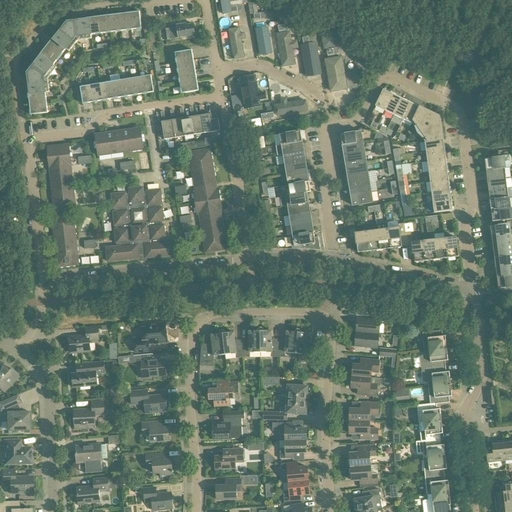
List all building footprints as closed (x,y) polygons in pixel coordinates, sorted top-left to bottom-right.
[(256,0),(249,2),(251,14),(254,13),(258,12),(256,0)] [(139,12),(129,13),(131,30),(141,29),(139,12)] [(131,30),(129,13),(119,14),(121,31),(131,30)] [(121,31),(119,14),(109,15),(111,32),(121,31)] [(111,32),(109,15),(99,17),(101,34),(111,32)] [(101,34),(99,17),(88,18),(90,35),(91,35),(101,34)] [(90,35),(88,18),(66,20),(52,38),(66,49),(67,48),(70,50),(78,40),(91,39),(91,35),(90,35)] [(177,28),(159,31),(161,41),(165,40),(165,43),(171,42),(170,39),(175,39),(175,38),(179,38),(195,35),(193,24),(186,25),(186,24),(177,25),(177,28)] [(306,25),(299,26),(300,37),(316,34),(315,29),(306,25)] [(272,53),(268,27),(256,29),(260,55),(272,53)] [(239,28),(229,30),(234,59),(244,57),(241,40),(245,39),(244,34),(240,34),(239,28)] [(277,34),(283,67),(295,64),(290,32),(277,34)] [(326,35),(322,36),(324,49),(337,47),(336,40),(326,35)] [(66,49),(52,38),(46,46),(60,57),(66,49)] [(306,76),(321,74),(316,43),(301,45),(306,76)] [(60,57),(46,46),(40,54),(53,65),(54,65),(60,57)] [(194,60),(192,50),(175,53),(177,63),(194,60)] [(53,66),(54,65),(53,65),(40,54),(26,73),(28,94),(45,92),(45,93),(49,92),(48,79),(56,68),(53,66)] [(348,56),(354,92),(362,90),(356,54),(348,56)] [(331,92),(347,89),(341,57),(326,60),(331,92)] [(195,70),(194,60),(177,63),(178,73),(195,70)] [(197,81),(195,70),(178,73),(180,84),(197,81)] [(151,75),(141,77),(144,94),(154,92),(151,75)] [(254,76),(240,79),(245,109),(260,106),(259,100),(266,99),(265,93),(258,94),(255,78),(254,76)] [(144,94),(141,77),(131,79),(134,96),(144,94)] [(134,96),(131,79),(121,80),(124,97),(134,96)] [(124,97),(121,80),(110,82),(113,99),(124,97)] [(199,91),(197,81),(180,84),(182,94),(199,91)] [(113,99),(110,82),(100,84),(103,101),(113,99)] [(103,101),(100,84),(90,85),(93,102),(103,101)] [(93,102),(90,85),(80,87),(83,104),(93,102)] [(383,89),(375,106),(385,111),(393,94),(383,89)] [(47,103),(45,93),(45,92),(28,94),(30,105),(47,103)] [(393,94),(385,111),(394,115),(402,98),(393,94)] [(402,98),(394,115),(403,120),(411,103),(402,98)] [(275,106),(277,116),(307,111),(305,101),(275,106)] [(48,113),(47,103),(30,105),(31,115),(48,113)] [(411,103),(403,120),(412,124),(421,107),(411,103)] [(421,107),(412,124),(414,127),(415,127),(415,128),(415,129),(416,131),(416,133),(417,134),(440,118),(439,117),(438,116),(437,116),(436,117),(432,119),(430,116),(433,113),(421,107)] [(211,114),(205,115),(204,111),(203,111),(203,112),(201,112),(201,116),(204,134),(220,131),(218,119),(212,120),(211,114)] [(204,134),(201,116),(192,118),(194,135),(204,134)] [(194,135),(192,118),(182,119),(185,137),(194,135)] [(440,118),(417,134),(418,135),(419,136),(420,137),(422,138),(423,138),(424,138),(423,139),(425,142),(443,139),(442,125),(439,128),(436,124),(439,122),(440,121),(440,120),(441,119),(440,119),(440,118)] [(185,137),(182,119),(172,121),(175,139),(185,137)] [(175,139),(172,121),(162,123),(165,140),(175,139)] [(140,128),(95,135),(98,156),(143,150),(140,128)] [(301,131),(280,135),(282,145),(302,142),(301,131)] [(361,132),(341,135),(342,145),(363,142),(361,132)] [(443,139),(425,142),(426,152),(445,149),(443,139)] [(282,145),(276,146),(277,156),(283,155),(304,152),(302,142),(282,145)] [(363,142),(342,145),(344,155),(365,152),(363,142)] [(69,145),(47,147),(54,212),(76,209),(69,145)] [(210,149),(189,153),(195,192),(194,192),(198,214),(199,214),(205,254),(227,250),(220,211),(222,210),(218,188),(217,189),(210,149)] [(445,149),(426,152),(428,162),(446,160),(445,149)] [(304,152),(283,155),(285,165),(306,162),(304,152)] [(365,152),(344,155),(346,165),(366,162),(365,152)] [(490,159),(485,159),(486,171),(505,168),(503,157),(500,158),(499,154),(496,154),(495,155),(493,156),(491,157),(490,159)] [(91,156),(78,157),(78,165),(92,164),(91,156)] [(446,160),(428,162),(429,172),(447,170),(446,160)] [(135,161),(120,163),(121,171),(136,169),(135,161)] [(306,162),(285,165),(287,175),(307,172),(306,162)] [(366,162),(346,165),(348,176),(368,172),(366,162)] [(505,168),(486,171),(487,181),(506,178),(505,168)] [(447,170),(429,172),(430,182),(449,180),(447,170)] [(307,172),(287,175),(289,185),(309,182),(307,172)] [(368,172),(348,176),(349,186),(370,182),(368,172)] [(506,178),(487,181),(489,191),(507,188),(506,178)] [(449,180),(430,182),(431,192),(450,190),(449,180)] [(289,185),(290,195),(307,193),(311,192),(309,182),(289,185)] [(370,182),(349,186),(351,196),(371,192),(370,182)] [(186,186),(175,188),(176,195),(187,193),(186,186)] [(118,247),(106,248),(107,262),(139,259),(139,257),(145,256),(146,258),(177,255),(176,241),(164,242),(164,239),(165,239),(164,225),(163,225),(162,222),(164,221),(162,207),(161,207),(161,204),(162,204),(161,190),(147,191),(147,192),(143,193),(143,188),(129,189),(129,194),(126,194),(126,193),(112,194),(113,209),(114,208),(114,212),(113,212),(115,226),(116,226),(116,229),(115,229),(116,243),(117,243),(118,247)] [(507,188),(489,191),(490,201),(508,199),(507,188)] [(450,190),(431,192),(433,203),(451,200),(450,190)] [(371,192),(351,196),(353,206),(373,203),(371,192)] [(290,195),(286,196),(288,206),(308,203),(307,193),(290,195)] [(508,199),(490,201),(491,211),(510,209),(508,199)] [(451,200),(433,203),(434,213),(453,211),(451,200)] [(308,203),(288,206),(290,216),(310,213),(308,203)] [(511,208),(510,209),(491,211),(493,222),(511,219),(511,208)] [(73,213),(52,215),(57,267),(79,265),(73,213)] [(310,213),(290,216),(291,226),(312,223),(310,213)] [(191,216),(180,217),(181,225),(192,223),(191,216)] [(312,223),(291,226),(293,236),(314,233),(312,223)] [(354,223),(347,224),(348,230),(349,230),(351,244),(357,243),(358,253),(369,251),(367,232),(356,234),(355,229),(354,223)] [(377,224),(366,226),(367,232),(369,251),(380,250),(377,231),(377,224)] [(399,228),(388,229),(391,249),(407,247),(405,233),(404,224),(398,224),(399,228)] [(509,224),(490,227),(492,238),(510,235),(509,224)] [(388,229),(377,231),(380,250),(391,249),(388,229)] [(411,232),(405,233),(407,247),(413,246),(415,262),(426,261),(423,242),(413,243),(411,232)] [(293,236),(290,236),(292,249),(321,250),(318,237),(314,238),(314,233),(293,236)] [(510,235),(492,238),(493,248),(511,245),(510,235)] [(456,238),(445,239),(447,258),(459,257),(456,238)] [(445,239),(434,240),(437,260),(447,258),(445,239)] [(95,240),(84,241),(85,249),(96,248),(95,240)] [(434,240),(423,242),(426,261),(437,260),(434,240)] [(511,249),(511,245),(493,248),(494,258),(511,255),(511,249)] [(511,255),(494,258),(495,268),(511,265),(511,255)] [(511,265),(495,268),(497,278),(511,276),(511,265)] [(511,276),(497,278),(498,289),(503,288),(504,292),(504,293),(506,294),(508,294),(510,294),(511,294),(511,293),(511,276)] [(356,322),(355,328),(356,329),(356,332),(379,335),(380,320),(357,318),(357,321),(356,322)] [(142,338),(134,339),(135,353),(149,351),(148,344),(167,342),(165,323),(151,324),(151,327),(142,328),(142,338)] [(86,336),(69,337),(70,349),(72,351),(73,353),(91,351),(90,343),(92,341),(99,340),(98,327),(86,329),(86,336)] [(442,330),(422,333),(424,351),(447,348),(445,336),(442,336),(442,330)] [(249,343),(242,343),(243,358),(250,358),(250,353),(261,352),(260,331),(249,331),(249,343)] [(272,331),(260,331),(261,352),(272,352),(272,357),(278,357),(279,342),(272,342),(272,331)] [(234,332),(223,334),(225,355),(236,353),(237,358),(243,358),(242,343),(235,344),(234,332)] [(279,342),(278,357),(285,358),(285,353),(296,354),(298,333),(287,332),(286,343),(279,342)] [(356,332),(355,347),(378,349),(379,335),(356,332)] [(298,333),(296,354),(307,355),(307,360),(314,360),(315,346),(309,345),(310,334),(298,333)] [(201,348),(200,370),(213,371),(214,356),(225,355),(223,334),(211,335),(212,346),(201,348)] [(380,348),(379,357),(396,358),(397,350),(380,348)] [(425,355),(420,357),(422,369),(446,366),(445,361),(448,361),(447,348),(424,351),(425,355)] [(149,354),(133,356),(134,363),(141,362),(143,378),(144,378),(144,380),(152,379),(151,377),(166,376),(165,360),(150,361),(149,354)] [(353,364),(352,376),(371,378),(372,372),(378,373),(379,361),(361,359),(360,365),(353,364)] [(0,389),(4,393),(19,377),(10,368),(8,371),(6,369),(4,368),(2,367),(3,364),(0,362),(0,389)] [(81,373),(72,374),(73,388),(98,386),(97,374),(101,374),(100,363),(80,364),(81,373)] [(446,366),(422,369),(423,382),(428,382),(428,387),(451,384),(449,372),(446,372),(446,366)] [(352,376),(351,388),(358,389),(358,395),(376,397),(377,386),(378,386),(381,384),(381,379),(371,378),(352,376)] [(223,389),(209,390),(209,400),(214,399),(214,406),(230,406),(230,399),(234,399),(234,394),(239,393),(238,381),(222,382),(223,389)] [(451,384),(428,387),(430,404),(437,404),(450,403),(449,397),(452,396),(451,384)] [(282,385),(281,390),(287,393),(287,400),(307,401),(308,387),(282,385)] [(416,397),(428,397),(428,389),(416,389),(416,397)] [(148,390),(130,392),(132,405),(145,403),(146,413),(167,411),(165,396),(148,398),(148,390)] [(18,396),(0,403),(0,410),(1,412),(6,409),(7,413),(8,425),(12,425),(12,431),(30,430),(29,412),(21,413),(18,404),(21,403),(18,396)] [(280,408),(280,413),(280,420),(288,420),(288,414),(306,415),(307,401),(287,400),(286,406),(280,408)] [(92,410),(74,411),(75,430),(88,429),(88,425),(96,425),(95,417),(97,415),(105,415),(104,402),(91,403),(92,410)] [(350,409),(350,421),(370,422),(370,415),(379,415),(379,402),(365,402),(365,409),(350,409)] [(430,404),(417,405),(419,424),(442,421),(440,409),(437,409),(437,404),(430,404)] [(224,423),(212,424),(213,440),(231,439),(242,438),(241,418),(244,418),(244,412),(223,413),(223,419),(224,419),(224,423)] [(350,421),(349,434),(364,434),(364,440),(378,440),(378,428),(370,427),(370,422),(350,421)] [(442,421),(419,424),(421,442),(441,440),(440,434),(443,434),(442,421)] [(154,422),(142,424),(143,436),(150,435),(151,442),(170,441),(168,428),(155,429),(154,422)] [(293,423),(273,423),(273,431),(280,431),(280,434),(285,433),(285,441),(306,441),(306,429),(293,429),(293,423)] [(120,435),(108,436),(109,445),(121,444),(120,435)] [(511,439),(503,441),(505,461),(511,460),(511,439)] [(20,440),(4,440),(4,465),(29,464),(31,462),(30,449),(29,448),(23,448),(21,447),(20,447),(20,440)] [(421,442),(416,442),(418,455),(423,455),(423,459),(445,457),(444,445),(441,445),(441,440),(421,442)] [(286,449),(280,449),(280,459),(293,459),(293,453),(306,453),(306,441),(285,441),(286,449)] [(492,448),(486,449),(487,463),(505,461),(503,441),(492,442),(492,448)] [(77,453),(76,453),(77,463),(102,461),(101,444),(76,447),(77,453)] [(358,453),(350,454),(351,467),(371,466),(370,457),(376,457),(375,444),(357,445),(358,453)] [(229,456),(215,457),(216,470),(235,469),(235,462),(243,462),(243,449),(229,450),(229,456)] [(162,454),(146,455),(147,467),(153,467),(154,474),(160,473),(161,478),(173,477),(171,459),(162,460),(162,454)] [(445,457),(423,459),(425,477),(444,475),(444,470),(447,469),(445,457)] [(298,462),(281,464),(281,470),(287,469),(289,482),(309,481),(307,467),(298,468),(298,462)] [(371,466),(351,467),(352,481),(360,480),(360,488),(378,487),(377,474),(371,474),(371,466)] [(15,470),(2,471),(2,483),(10,483),(10,493),(19,493),(19,496),(33,496),(32,477),(15,478),(15,470)] [(444,475),(425,477),(427,495),(449,493),(448,481),(445,481),(444,475)] [(258,477),(241,477),(241,479),(241,487),(258,486),(258,477)] [(94,487),(77,488),(78,504),(100,502),(99,494),(101,492),(109,491),(108,478),(93,480),(94,487)] [(229,486),(216,486),(217,500),(237,499),(236,491),(241,491),(241,487),(241,479),(229,480),(229,486)] [(289,491),(284,492),(285,502),(302,501),(301,495),(310,494),(309,481),(289,482),(289,491)] [(500,492),(494,493),(496,504),(511,502),(511,484),(499,486),(500,492)] [(156,488),(144,489),(145,502),(152,501),(153,511),(173,509),(171,494),(157,495),(156,488)] [(365,498),(354,500),(356,511),(361,511),(382,508),(379,489),(364,492),(365,498)] [(448,511),(449,511),(448,505),(451,505),(449,493),(427,495),(428,500),(423,501),(424,511),(448,511)] [(19,501),(0,501),(0,511),(31,511),(31,509),(19,509),(19,501)] [(511,511),(511,502),(496,504),(496,511),(511,511)]
